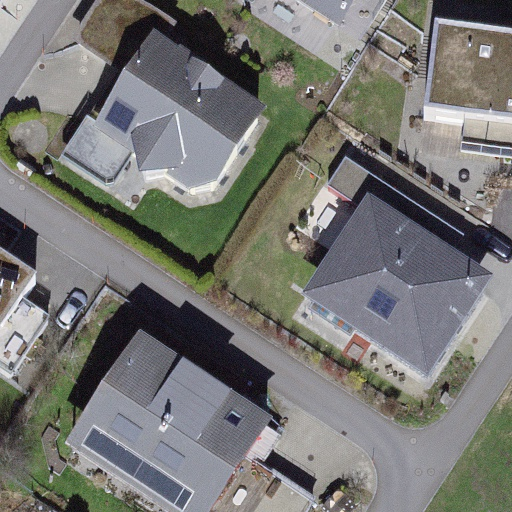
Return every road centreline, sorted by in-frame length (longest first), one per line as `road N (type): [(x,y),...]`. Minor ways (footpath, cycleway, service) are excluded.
road 1 (residential): [(420,485),(0,194)]
road 2 (residential): [(420,485),(511,361)]
